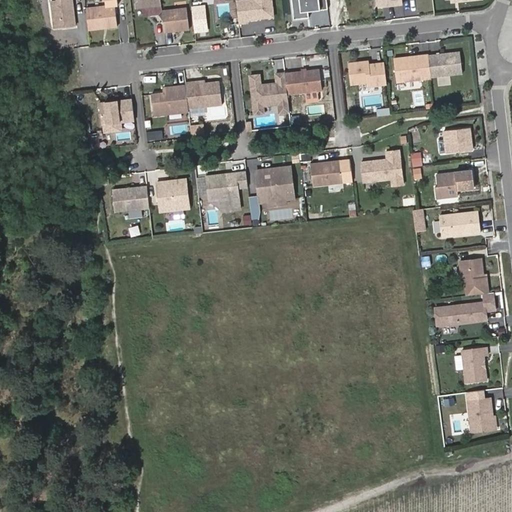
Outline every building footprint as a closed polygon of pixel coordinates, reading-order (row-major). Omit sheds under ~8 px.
[(77,27),(73,0),(58,0),(59,2),(53,2),(56,30),(77,27)] [(162,6),(160,0),(135,0),(136,9),(162,6)] [(253,0),(254,0),(237,2),(239,25),(248,24),(248,21),(273,18),(271,0),(253,0)] [(329,12),(327,0),(291,0),(295,22),(310,20),(308,9),(320,8),(321,13),(329,12)] [(403,0),(378,0),(380,10),(404,7),(403,0)] [(192,6),(193,17),(206,16),(205,5),(192,6)] [(119,27),(116,6),(87,10),(90,31),(119,27)] [(189,30),(187,9),(162,12),(165,33),(189,30)] [(208,31),(206,16),(193,17),(195,32),(208,31)] [(464,77),(461,56),(430,59),(432,81),(464,77)] [(432,81),(430,59),(395,63),(398,86),(432,82),(432,81)] [(388,85),(386,62),(371,64),(370,60),(350,62),(352,85),(369,83),(369,87),(388,85)] [(324,91),(321,70),(287,74),(289,95),(324,91)] [(289,95),(287,74),(277,75),(278,85),(263,87),(262,77),(252,78),(256,117),(266,116),(265,106),(271,106),(273,107),(280,106),(281,114),(291,113),(289,95)] [(193,83),(185,84),(186,94),(188,110),(222,105),(219,83),(194,86),(193,83)] [(185,84),(165,87),(166,91),(151,93),(153,115),(188,110),(186,94),(185,84)] [(134,121),(131,100),(99,103),(101,125),(134,121)] [(292,123),(300,123),(299,114),(291,115),(292,123)] [(191,132),(192,141),(204,139),(203,131),(191,132)] [(477,153),(475,131),(448,134),(449,143),(451,156),(477,153)] [(404,185),(401,150),(387,152),(388,159),(362,162),(364,182),(392,179),(393,186),(404,185)] [(423,154),(413,156),(415,171),(424,169),(423,154)] [(344,185),(342,164),(312,167),(314,189),(344,185)] [(294,200),(290,169),(256,173),(260,205),(294,200)] [(425,182),(424,172),(416,173),(418,183),(425,182)] [(248,189),(246,174),(206,179),(209,199),(220,197),(222,214),(241,212),(238,190),(248,189)] [(479,191),(477,174),(441,178),(442,189),(439,190),(441,202),(463,199),(462,193),(479,191)] [(190,210),(186,180),(157,184),(160,213),(190,210)] [(149,208),(147,187),(112,191),(115,212),(149,208)] [(428,218),(427,209),(418,210),(419,219),(428,218)] [(485,233),(483,212),(444,216),(446,237),(485,233)] [(244,224),(251,224),(251,214),(243,214),(244,224)] [(430,228),(428,218),(419,219),(420,229),(430,228)] [(422,267),(431,266),(430,255),(421,256),(422,267)] [(492,294),(491,278),(488,278),(485,259),(464,262),(466,281),(469,281),(471,296),(492,294)] [(490,320),(489,303),(439,308),(441,326),(490,320)] [(499,381),(496,356),(500,356),(499,347),(474,349),(478,383),(499,381)] [(461,354),(454,355),(457,369),(463,368),(461,354)] [(453,396),(443,398),(445,406),(455,405),(453,396)] [(497,430),(493,399),(470,401),(474,433),(497,430)]
